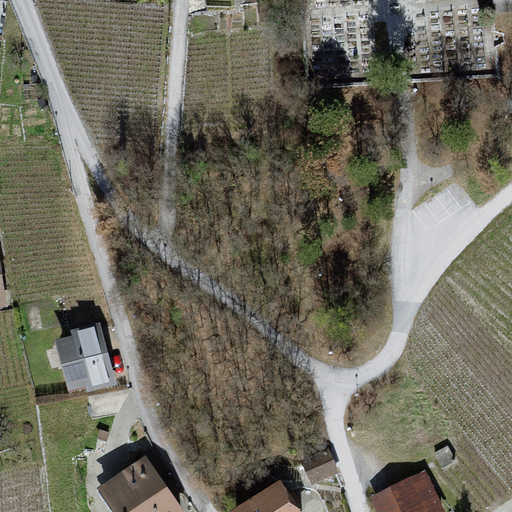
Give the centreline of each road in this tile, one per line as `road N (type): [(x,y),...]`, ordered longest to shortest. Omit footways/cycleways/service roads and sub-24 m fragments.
road 1 (residential): [(14,0),(88,188),(155,433),(209,511)]
road 2 (unclassified): [(358,511),(329,391),(378,376),(430,262)]
